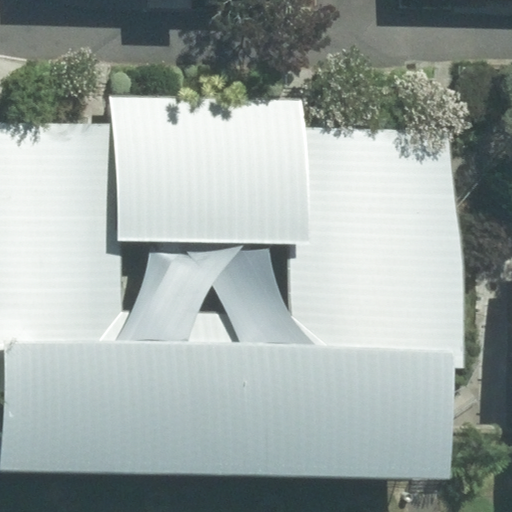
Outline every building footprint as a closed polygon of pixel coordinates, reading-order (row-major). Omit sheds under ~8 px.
[(40,99),(39,122),(37,237),(135,238),(137,101),(40,99)] [(281,100),(137,101),(135,238),(260,246),(275,130),(281,100)] [(39,122),(0,120),(0,236),(37,237),(39,122)] [(419,133),(275,130),(260,246),(405,249),(419,133)] [(37,237),(0,236),(0,340),(38,342),(37,237)] [(405,249),(260,246),(258,319),(269,350),(384,353),(383,371),(402,372),(405,249)] [(511,265),(500,266),(498,357),(496,371),(511,370),(511,265)] [(38,342),(0,340),(0,472),(33,474),(38,342)] [(136,346),(38,342),(33,474),(132,477),(136,346)] [(221,349),(136,346),(132,477),(218,478),(221,349)] [(384,353),(269,350),(221,349),(218,478),(381,482),(383,371),(384,353)] [(491,511),(511,511),(511,370),(496,371),(491,511)]
